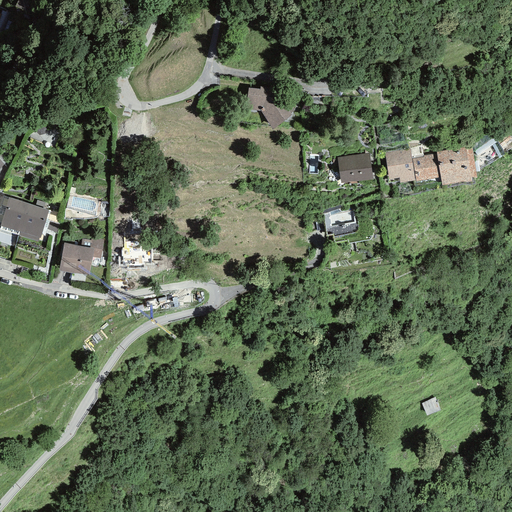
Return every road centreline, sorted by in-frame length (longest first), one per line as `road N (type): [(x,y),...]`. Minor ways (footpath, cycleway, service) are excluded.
road 1 (residential): [(0,505),(69,426),(124,338),(210,308),(209,298)]
road 2 (residential): [(208,68),(306,85),(438,78)]
road 3 (residential): [(209,298),(204,286),(184,282),(107,296),(0,273)]
road 4 (residential): [(162,0),(128,70),(127,100),(135,108),(187,93),(208,68)]
